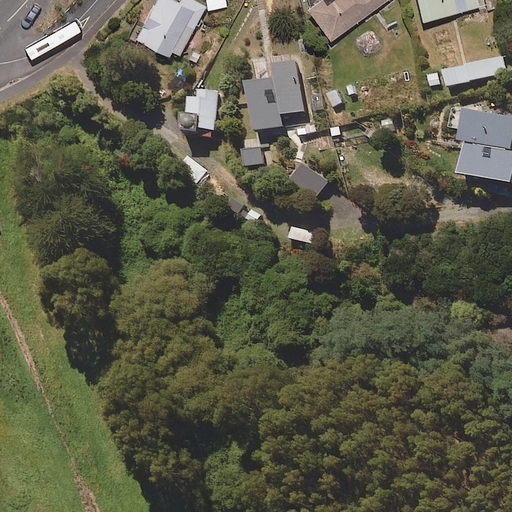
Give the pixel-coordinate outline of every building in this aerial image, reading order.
[(180,0),(178,4),(170,0),(158,0),(135,41),(168,60),(173,53),(179,56),(206,8),(191,0),(180,0)] [(227,8),(225,0),(206,0),(208,11),(227,8)] [(388,0),(311,0),(315,6),(307,12),(330,43),(388,0)] [(479,8),(476,0),(416,0),(423,24),(479,8)] [(507,76),(504,60),(445,72),(448,89),(507,76)] [(279,88),(274,89),(256,92),(250,92),(258,139),(285,134),(283,121),(306,117),(298,67),(276,71),(279,88)] [(170,120),(169,86),(155,87),(156,121),(170,120)] [(219,97),(191,95),(188,144),(216,145),(219,97)] [(511,123),(466,118),(462,150),(468,151),(463,188),(511,193),(511,123)] [(209,172),(188,162),(180,178),(201,188),(209,172)] [(233,201),(227,212),(257,229),(263,217),(233,201)]
